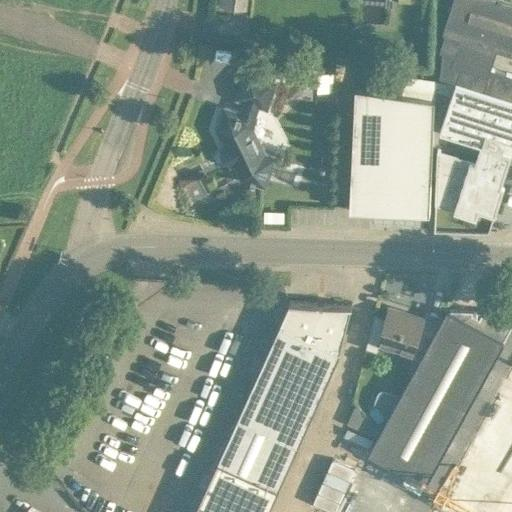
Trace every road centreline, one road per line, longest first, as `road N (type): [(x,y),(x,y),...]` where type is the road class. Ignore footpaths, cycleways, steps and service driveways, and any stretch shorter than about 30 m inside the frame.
road 1 (tertiary): [(511,257),(153,247),(98,254)]
road 2 (tertiary): [(98,254),(98,182),(166,0)]
road 3 (tertiary): [(0,369),(59,284),(98,254)]
road 4 (track): [(0,27),(144,68)]
